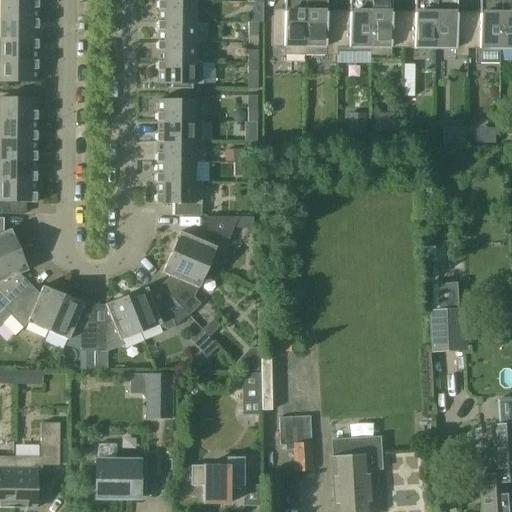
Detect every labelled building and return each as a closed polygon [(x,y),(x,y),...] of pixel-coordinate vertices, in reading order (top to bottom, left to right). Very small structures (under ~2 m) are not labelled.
[(0,0),(0,20),(37,21),(37,1),(0,0)] [(283,55),(304,55),(304,0),(283,0),(283,17),(271,17),(271,47),(283,47),(283,55)] [(325,0),(304,0),(304,55),(337,56),(337,48),(337,18),(326,18),(325,0)] [(337,48),(369,48),(369,0),(348,0),(348,18),(337,18),(337,48)] [(369,0),(369,48),(369,56),(390,56),(390,48),(402,48),(402,18),(391,18),(390,0),(369,0)] [(402,48),(434,49),(434,0),(413,0),(413,19),(402,18),(402,48)] [(455,0),(434,0),(434,49),(454,49),(454,57),(467,57),(467,49),(467,19),(456,19),(455,0)] [(467,19),(467,49),(475,49),(475,63),(499,64),(499,50),(499,0),(478,0),(478,19),(467,19)] [(511,0),(499,0),(499,50),(511,49),(511,0)] [(157,22),(195,23),(195,3),(157,2),(157,22)] [(262,24),(262,4),(251,4),(251,15),(246,15),(246,24),(257,24),(262,24)] [(0,40),(37,41),(37,21),(0,20),(0,40)] [(157,22),(157,43),(195,43),(195,23),(157,22)] [(257,24),(247,24),(247,38),(257,38),(257,24)] [(0,61),(37,62),(37,41),(0,40),(0,61)] [(157,43),(157,63),(195,63),(195,43),(157,43)] [(247,50),(247,64),(257,64),(257,51),(247,50)] [(37,70),(37,62),(0,61),(0,82),(36,83),(36,70),(37,70)] [(195,63),(157,63),(157,71),(157,84),(202,85),(202,64),(195,63)] [(256,77),(257,64),(247,64),(247,77),(256,77)] [(0,98),(0,119),(36,120),(36,112),(36,99),(0,98)] [(156,122),(194,122),(194,101),(157,100),(157,113),(156,113),(156,122)] [(247,109),(246,122),(256,123),(256,109),(247,109)] [(0,119),(0,140),(36,141),(36,120),(0,119)] [(156,142),(194,142),(201,142),(201,122),(194,122),(156,122),(156,142)] [(255,142),(255,123),(243,123),(243,142),(255,142)] [(0,140),(0,160),(36,161),(36,141),(0,140)] [(194,163),(194,142),(156,142),(156,162),(194,163)] [(232,150),(232,163),(242,163),(242,150),(232,150)] [(0,160),(0,181),(35,181),(36,161),(0,160)] [(156,162),(155,183),(194,183),(194,163),(156,162)] [(242,163),(232,163),(233,177),(242,177),(242,163)] [(35,181),(0,181),(0,214),(7,215),(7,202),(20,202),(19,203),(35,203),(35,181)] [(201,204),(201,183),(194,183),(155,183),(155,204),(174,204),(173,216),(200,216),(201,204)] [(206,231),(228,240),(239,218),(206,218),(206,231)] [(0,312),(2,311),(2,310),(9,303),(0,293),(0,282),(27,271),(10,230),(0,233),(0,312)] [(179,232),(170,253),(206,268),(215,248),(179,232)] [(427,278),(436,277),(436,246),(426,247),(427,278)] [(206,268),(170,253),(161,273),(179,281),(177,286),(167,295),(170,298),(188,316),(200,304),(193,298),(198,289),(206,268)] [(26,323),(47,332),(62,295),(42,287),(35,303),(28,300),(9,318),(20,329),(26,323)] [(146,288),(125,296),(140,333),(160,325),(161,327),(167,330),(175,328),(188,316),(170,298),(165,304),(154,308),(146,288)] [(83,304),(62,295),(47,332),(80,346),(80,352),(106,352),(106,324),(81,323),(76,321),(83,304)] [(119,341),(140,333),(125,296),(104,305),(111,322),(106,324),(106,352),(121,346),(119,341)] [(467,307),(430,309),(432,351),(469,349),(467,307)] [(9,316),(2,310),(2,311),(0,312),(0,324),(8,317),(9,316)] [(212,320),(202,331),(208,337),(219,327),(212,320)] [(208,337),(202,331),(191,341),(198,348),(208,337)] [(129,375),(129,381),(147,381),(146,419),(170,419),(171,375),(129,375)] [(310,417),(278,419),(279,446),(291,446),(293,473),(313,472),(310,417)] [(40,457),(13,457),(12,509),(35,509),(36,471),(41,471),(41,466),(58,466),(59,424),(40,423),(40,457)] [(492,427),(495,476),(482,477),(484,511),(511,511),(511,480),(511,476),(511,475),(511,425),(501,426),(500,426),(492,427)] [(370,511),(368,469),(382,468),(381,436),(330,439),(334,511),(370,511)] [(115,462),(115,444),(96,444),(95,497),(145,498),(146,462),(115,462)] [(0,508),(12,509),(13,457),(0,456),(0,508)] [(225,511),(242,511),(243,458),(225,458),(225,466),(190,466),(190,486),(203,487),(202,504),(225,504),(225,511)]
